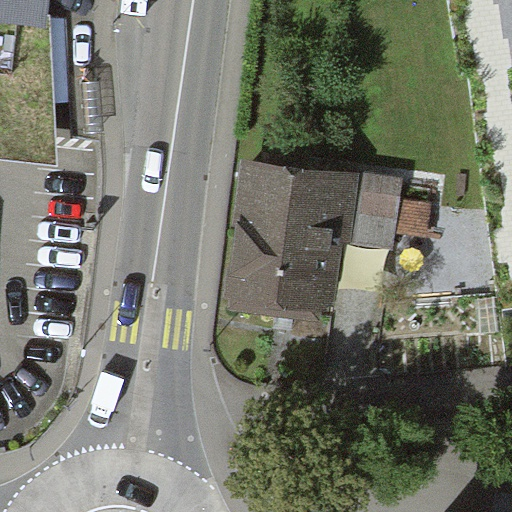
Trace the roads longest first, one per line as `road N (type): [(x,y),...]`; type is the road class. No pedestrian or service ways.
road 1 (secondary): [(141,386),(191,0)]
road 2 (residential): [(511,379),(207,393),(141,386)]
